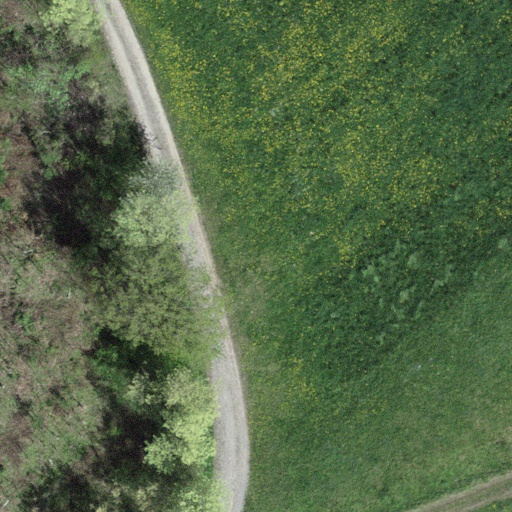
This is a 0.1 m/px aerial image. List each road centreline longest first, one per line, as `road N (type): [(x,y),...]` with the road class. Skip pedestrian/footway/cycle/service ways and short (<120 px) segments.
road 1 (track): [(105,0),(178,188),(226,371),(236,440),(228,511)]
road 2 (track): [(393,511),(511,468)]
